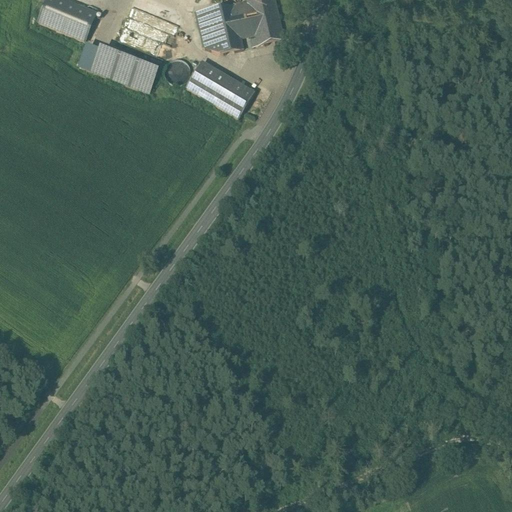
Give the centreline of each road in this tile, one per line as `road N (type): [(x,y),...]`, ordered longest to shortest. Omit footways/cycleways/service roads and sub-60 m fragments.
road 1 (secondary): [(0,503),(266,133),(291,91),(324,0)]
road 2 (track): [(462,440),(395,300),(364,156),(342,114),(296,78)]
